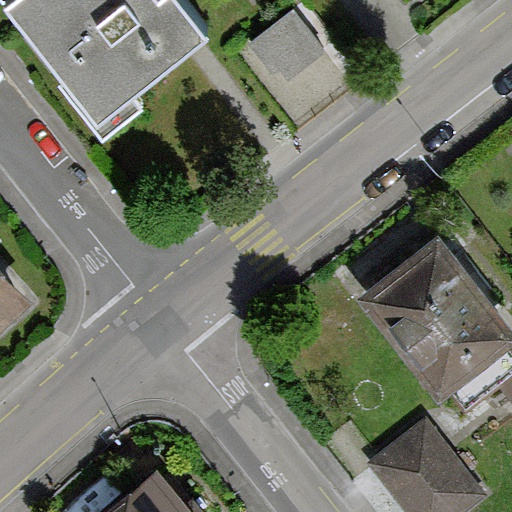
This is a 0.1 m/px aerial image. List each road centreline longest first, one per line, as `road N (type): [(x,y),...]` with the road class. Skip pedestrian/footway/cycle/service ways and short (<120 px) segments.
road 1 (tertiary): [(511,44),(167,319)]
road 2 (residential): [(0,111),(167,319)]
road 3 (residential): [(167,319),(315,511)]
road 4 (tertiary): [(167,319),(0,466)]
